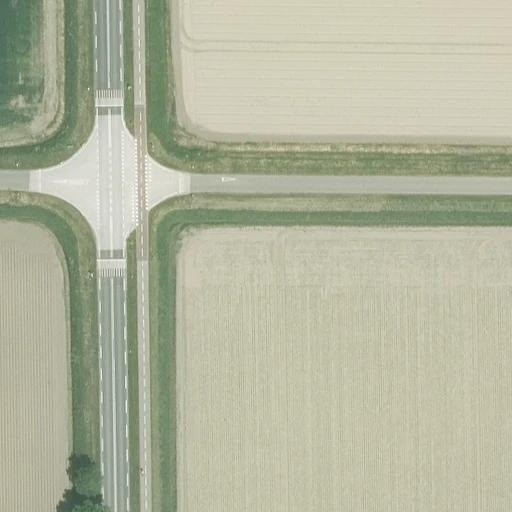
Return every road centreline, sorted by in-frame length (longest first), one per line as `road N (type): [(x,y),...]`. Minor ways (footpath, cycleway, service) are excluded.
road 1 (unclassified): [(511,187),(109,183)]
road 2 (secondary): [(114,511),(109,183)]
road 3 (secondary): [(109,183),(106,0)]
